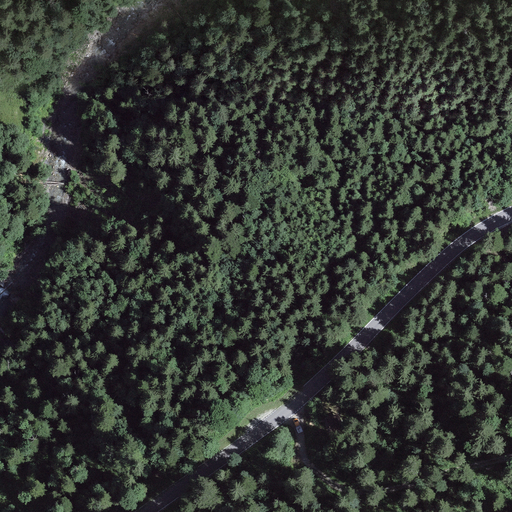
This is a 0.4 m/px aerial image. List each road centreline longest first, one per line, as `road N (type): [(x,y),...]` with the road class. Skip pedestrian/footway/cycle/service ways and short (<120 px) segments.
road 1 (tertiary): [(148,511),(291,405),(467,238),(511,213)]
road 2 (track): [(291,405),(308,467),(348,489),(385,489),(511,457)]
